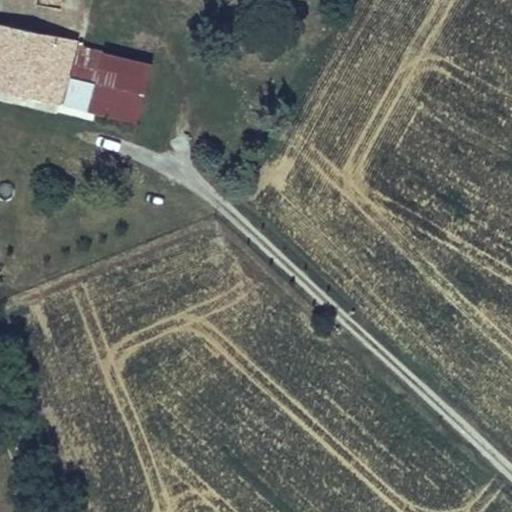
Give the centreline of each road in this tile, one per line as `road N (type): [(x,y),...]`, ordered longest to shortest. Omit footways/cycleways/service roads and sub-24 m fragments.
road 1 (track): [(23,4),(148,33),(186,84),(177,148),(192,185),(511,474)]
road 2 (track): [(43,511),(0,396)]
